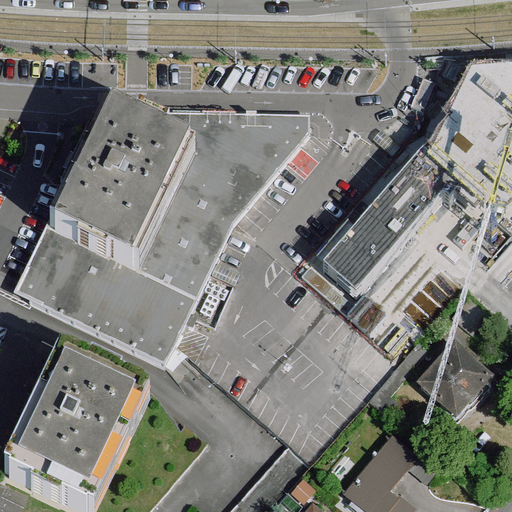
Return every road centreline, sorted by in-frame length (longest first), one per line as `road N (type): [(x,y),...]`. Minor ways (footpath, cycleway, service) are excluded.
road 1 (residential): [(229,6),(28,0)]
road 2 (residential): [(377,0),(229,6)]
